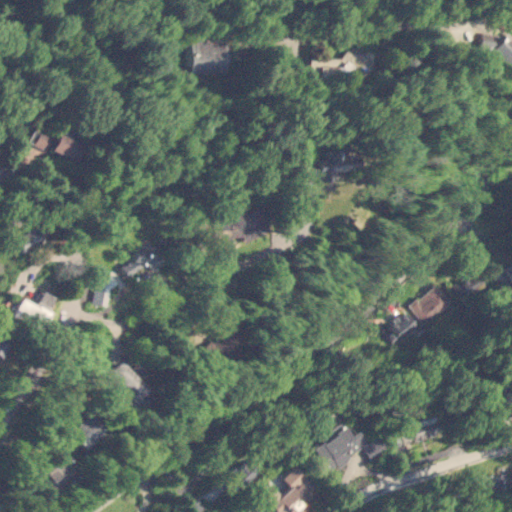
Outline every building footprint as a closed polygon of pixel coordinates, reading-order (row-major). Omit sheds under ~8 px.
[(475,46),(511,65),(511,42),(510,41),(511,39),(486,25),(475,46)] [(220,37),(183,38),(184,72),(221,71),(220,37)] [(25,141),(43,149),(49,136),(31,128),(25,141)] [(47,149),(73,159),(80,143),(54,132),(47,149)] [(331,180),(331,169),(348,168),(347,146),(315,148),(317,180),(331,180)] [(243,242),(267,231),(256,207),(243,213),(214,213),(214,225),(205,225),(205,239),(224,239),(224,235),(240,235),(243,242)] [(19,251),(38,244),(31,228),(13,235),(19,251)] [(129,258),(122,257),(119,271),(134,274),(136,264),(154,268),(158,248),(132,243),(129,258)] [(511,261),(502,267),(511,286),(511,261)] [(448,285),(457,300),(484,283),(475,268),(448,285)] [(94,277),(89,302),(105,305),(109,280),(94,277)] [(406,305),(423,324),(447,301),(430,283),(406,305)] [(46,308),(51,295),(38,290),(33,302),(46,308)] [(45,310),(17,297),(9,314),(37,327),(45,310)] [(381,331),(394,344),(414,324),(400,311),(381,331)] [(212,364),(237,337),(222,324),(198,351),(212,364)] [(118,380),(109,388),(126,407),(146,389),(118,359),(107,369),(118,380)] [(511,407),(511,388),(501,392),(508,409),(511,407)] [(435,432),(429,414),(389,429),(395,446),(435,432)] [(81,448),(98,431),(81,416),(65,433),(81,448)] [(371,462),(387,450),(375,434),(364,443),(353,429),(348,433),(340,424),(309,450),(325,470),(333,463),(335,466),(359,447),(371,462)] [(35,463),(47,480),(74,460),(62,443),(35,463)] [(511,486),(508,471),(467,482),(471,497),(511,486)]
